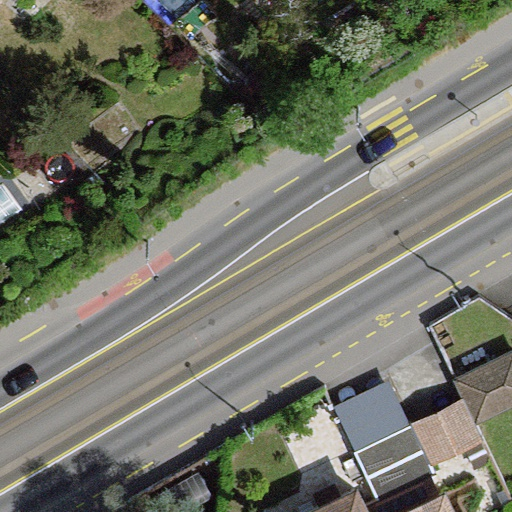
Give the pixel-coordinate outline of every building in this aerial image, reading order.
[(511,399),(511,352),(466,375),(484,413),(511,399)] [(479,434),(462,398),(411,422),(428,458),(479,434)] [(434,472),(428,458),(411,422),(358,447),(381,497),(434,472)] [(457,511),(447,489),(397,511),(457,511)] [(365,511),(355,490),(308,511),(365,511)]
